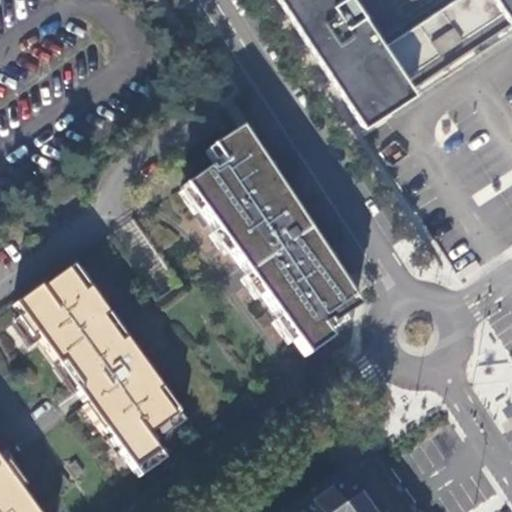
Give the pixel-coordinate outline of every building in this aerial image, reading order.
[(275,0),(357,124),(511,22),(511,0),(451,0),(403,32),(381,46),(350,0),(275,0)] [(181,188),(302,363),(329,344),(319,330),(356,302),(236,129),(208,149),(220,166),(210,173),(207,170),(181,188)] [(82,294),(66,272),(39,291),(37,289),(12,307),(19,317),(15,321),(28,340),(33,337),(56,369),(60,365),(70,379),(66,382),(131,473),(156,456),(144,439),(172,419),(154,395),(159,392),(123,341),(118,344),(101,321),(106,317),(87,291),(82,294)] [(0,466),(0,511),(30,511),(17,493),(22,490),(4,464),(0,466)] [(369,511),(344,476),(294,511),(369,511)]
